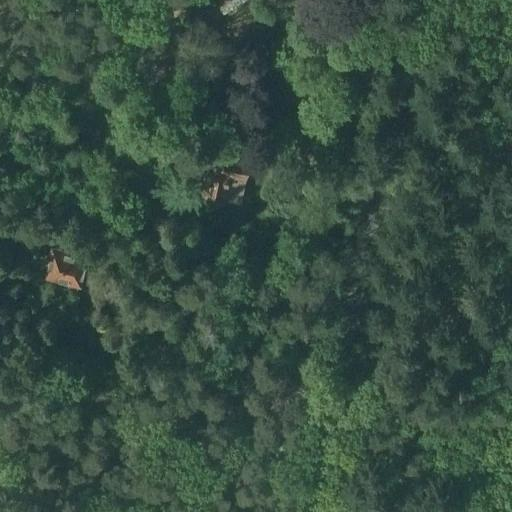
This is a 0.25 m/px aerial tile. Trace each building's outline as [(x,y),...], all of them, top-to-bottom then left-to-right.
[(201,0),(207,10),(211,8),(217,4),(223,14),(244,0),(201,0)] [(214,39),(215,23),(206,23),(205,38),(214,39)] [(97,135),(99,123),(82,119),(80,131),(97,135)] [(113,140),(158,148),(164,129),(119,120),(113,140)] [(241,199),(244,178),(248,158),(209,151),(202,193),(228,197),(241,199)] [(0,233),(0,237),(29,242),(33,224),(4,218),(0,233)] [(47,274),(79,282),(85,257),(53,249),(47,274)]
